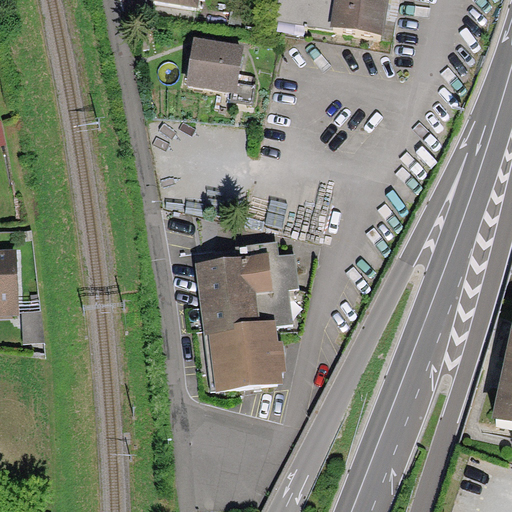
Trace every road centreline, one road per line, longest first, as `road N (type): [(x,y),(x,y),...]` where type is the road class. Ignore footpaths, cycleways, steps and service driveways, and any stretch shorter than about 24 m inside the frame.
road 1 (unclassified): [(109,0),(140,149),(188,502)]
road 2 (primary): [(507,86),(405,262),(283,511)]
road 3 (primary): [(507,86),(358,511)]
road 4 (primary): [(421,511),(511,207)]
